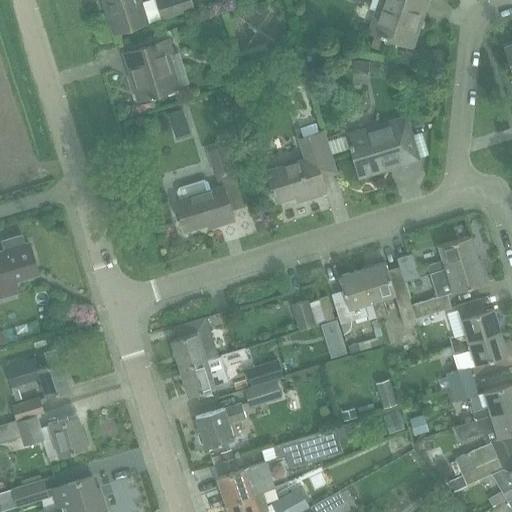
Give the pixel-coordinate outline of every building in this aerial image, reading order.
[(148,0),(141,2),(139,0),(107,0),(112,12),(107,13),(113,33),(147,23),(162,18),(194,9),(190,0),(148,0)] [(372,0),(369,9),(376,12),(369,31),(358,27),(357,28),(374,34),(370,46),(384,51),(387,41),(398,45),(399,42),(412,46),(427,0),(372,0)] [(168,40),(143,47),(124,53),(138,100),(175,89),(165,56),(173,54),(168,40)] [(355,61),(354,73),(370,74),(371,62),(355,61)] [(173,114),(182,141),(198,135),(188,108),(173,114)] [(348,135),(353,153),(359,172),(391,162),(392,166),(418,158),(405,118),(348,135)] [(321,177),(335,172),(330,155),(325,138),(323,133),(300,140),(306,160),(267,172),(276,201),(304,193),(306,197),(326,191),(321,177)] [(219,187),(211,190),(208,182),(204,179),(179,187),(176,191),(179,199),(175,201),(185,230),(208,223),(209,227),(234,220),(231,210),(245,206),(233,167),(226,145),(208,151),(219,187)] [(471,235),(439,245),(443,261),(428,265),(430,273),(478,258),(471,235)] [(2,242),(4,250),(0,251),(0,297),(12,294),(8,282),(39,273),(29,242),(23,244),(21,236),(2,242)] [(419,277),(412,254),(397,258),(400,267),(405,282),(419,277)] [(485,282),(478,258),(430,273),(433,282),(437,296),(411,304),(416,318),(432,313),(451,307),(447,294),(485,282)] [(405,282),(400,267),(388,270),(385,262),(362,269),(377,317),(386,314),(381,299),(395,294),(404,325),(417,321),(416,318),(411,304),(405,282)] [(340,324),(365,316),(368,315),(369,319),(377,317),(362,269),(338,276),(343,290),(331,294),(338,317),(340,324)] [(319,298),(326,321),(334,318),(327,295),(319,298)] [(493,308),(487,310),(483,297),(457,305),(466,333),(450,337),(453,346),(500,331),(493,308)] [(291,304),(299,330),(316,325),(308,299),(291,304)] [(435,322),(432,313),(416,318),(417,321),(418,327),(435,322)] [(171,340),(170,340),(171,341),(172,341),(180,368),(179,368),(179,369),(181,369),(218,357),(206,317),(174,327),(178,338),(171,340)] [(338,319),(322,324),(333,357),(348,352),(338,319)] [(460,369),(459,369),(447,373),(451,387),(475,380),(471,366),(507,355),(500,331),(453,346),(460,369)] [(384,336),(349,346),(351,354),(386,343),(384,336)] [(229,381),(222,356),(218,357),(181,369),(189,395),(188,395),(188,396),(189,396),(215,388),(215,387),(214,387),(214,386),(229,381)] [(60,360),(39,367),(36,357),(5,367),(11,387),(16,385),(40,377),(46,397),(69,389),(60,360)] [(278,361),(247,370),(252,385),(282,375),(278,361)] [(376,383),(384,408),(397,404),(389,379),(376,383)] [(511,382),(479,393),(475,380),(451,387),(455,401),(471,396),(475,410),(473,410),(476,419),(511,407),(511,382)] [(281,398),(276,381),(245,390),(249,401),(264,397),(266,402),(281,398)] [(18,388),(11,390),(15,401),(22,399),(18,388)] [(40,397),(12,406),(17,420),(44,411),(40,397)] [(201,443),(204,443),(205,448),(235,438),(230,423),(247,418),(242,403),(225,408),(225,407),(196,417),(201,433),(198,434),(201,443)] [(356,407),(342,411),(344,420),(359,416),(356,407)] [(511,407),(476,419),(457,425),(462,438),(483,432),(486,441),(511,433),(511,407)] [(405,428),(398,410),(383,416),(389,433),(405,428)] [(0,424),(0,443),(22,437),(25,444),(42,439),(48,458),(71,451),(71,452),(75,451),(75,450),(87,446),(81,425),(79,426),(77,417),(78,417),(78,416),(40,427),(36,416),(17,422),(17,420),(0,424)] [(287,455),(287,456),(290,468),(341,451),(334,427),(273,446),(276,458),(287,455)] [(455,458),(461,473),(498,458),(491,442),(455,458)] [(502,468),(498,458),(461,473),(462,476),(466,485),(491,474),(502,468)] [(228,504),(263,492),(275,487),(266,460),(218,477),(223,492),(224,492),(228,504)] [(447,460),(436,465),(442,478),(452,474),(447,460)] [(511,469),(509,471),(502,468),(491,474),(507,501),(511,497),(511,469)] [(320,488),(332,486),(329,472),(317,474),(320,488)] [(107,511),(106,511),(99,490),(100,489),(100,487),(96,488),(92,476),(46,491),(43,479),(12,489),(17,506),(54,495),(58,507),(67,504),(69,511),(107,511)] [(462,476),(450,481),(454,491),(466,486),(466,485),(462,476)] [(263,492),(228,504),(227,504),(227,505),(228,505),(230,511),(301,511),(310,507),(299,487),(267,505),(263,492)] [(340,490),(310,507),(312,511),(326,511),(346,501),(340,490)] [(351,501),(359,511),(372,502),(365,491),(351,501)]
